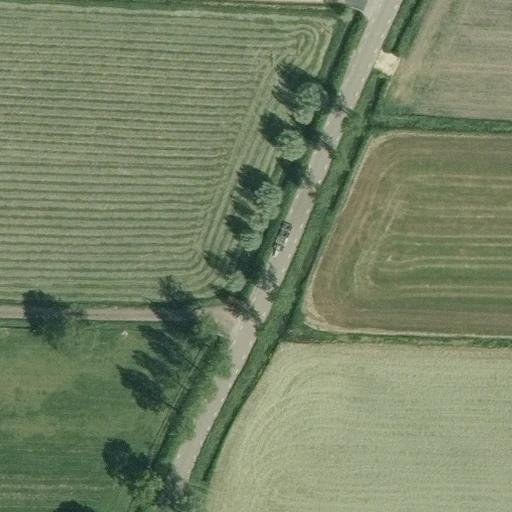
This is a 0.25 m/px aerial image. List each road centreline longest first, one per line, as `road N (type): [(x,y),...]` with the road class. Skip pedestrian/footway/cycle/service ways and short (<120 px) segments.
road 1 (tertiary): [(156,511),(386,0)]
road 2 (track): [(0,311),(251,315)]
